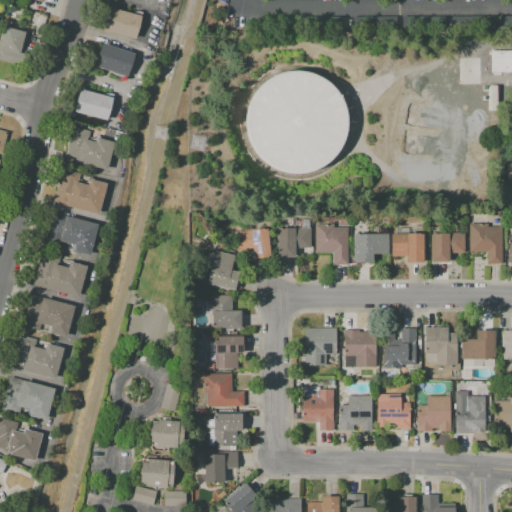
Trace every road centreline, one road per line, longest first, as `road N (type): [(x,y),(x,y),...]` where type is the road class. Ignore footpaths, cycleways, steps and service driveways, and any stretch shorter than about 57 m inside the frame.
road 1 (residential): [(0,280),(77,0)]
road 2 (residential): [(272,295),(511,298)]
road 3 (residential): [(274,459),(511,471)]
road 4 (residential): [(272,295),(274,459)]
road 5 (residential): [(159,394),(156,379),(138,368),(115,383),(115,398),(131,412),(152,407),(159,394)]
